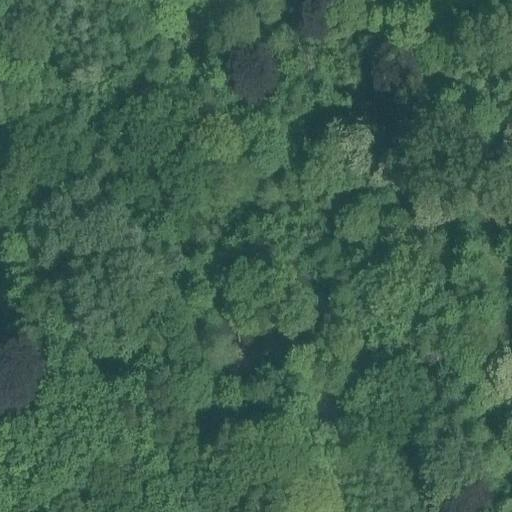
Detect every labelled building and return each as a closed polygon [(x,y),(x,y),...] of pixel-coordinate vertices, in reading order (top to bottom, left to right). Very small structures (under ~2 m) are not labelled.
[(393,0),(404,14),(421,0),(393,0)] [(142,141),(134,134),(134,133),(118,150),(127,158),(142,141)] [(446,303),(447,302),(480,277),(456,248),(422,274),(446,303)] [(489,335),(484,327),(476,332),(480,339),(489,335)] [(477,346),(470,335),(464,339),(472,350),(477,346)] [(234,382),(255,373),(245,352),(225,361),(234,382)]
